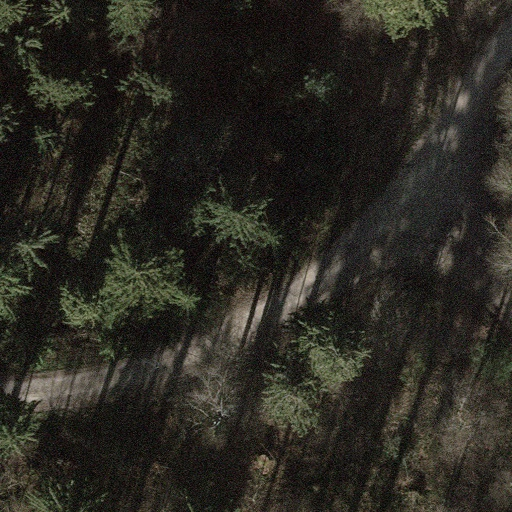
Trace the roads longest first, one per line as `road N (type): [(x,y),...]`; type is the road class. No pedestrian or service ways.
road 1 (track): [(0,390),(90,389),(228,338),(434,199),(462,114),(511,40)]
road 2 (track): [(511,297),(434,199)]
